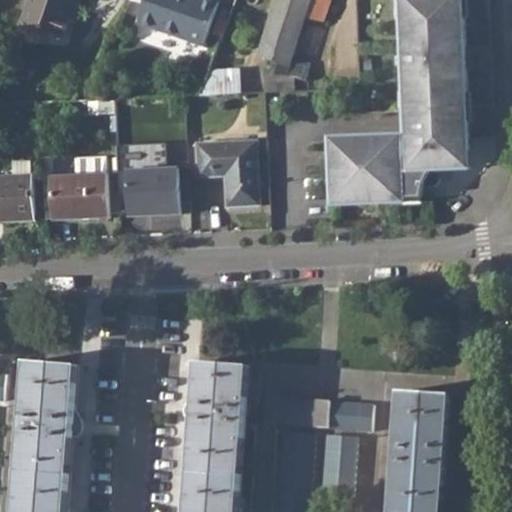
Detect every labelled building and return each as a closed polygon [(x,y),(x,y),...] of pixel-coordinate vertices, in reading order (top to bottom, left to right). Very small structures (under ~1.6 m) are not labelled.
[(27,0),(19,24),(58,38),(70,5),(74,6),(75,0),(27,0)] [(148,0),(140,22),(206,45),(221,0),(148,0)] [(295,58),(307,15),(311,0),(277,0),(260,55),(270,58),(265,64),(266,93),(285,92),(284,73),(277,71),(279,61),(292,64),(295,58)] [(332,0),(311,0),(307,15),(326,21),(332,0)] [(332,134),(334,206),(429,203),(428,169),(474,168),(469,0),(403,0),(407,132),(332,134)] [(306,61),(295,58),(292,64),(279,61),(277,71),(284,73),(301,76),(306,61)] [(243,68),(212,68),(211,93),(243,93),(243,68)] [(228,177),(229,207),(262,206),(259,143),(198,146),(199,177),(228,177)] [(58,219),(111,217),(111,212),(109,182),(108,175),(106,157),(77,159),(78,176),(55,178),(58,219)] [(16,160),(17,176),(34,175),(33,160),(16,160)] [(130,171),(132,215),(181,213),(178,168),(130,171)] [(0,221),(37,221),(34,175),(17,176),(0,176),(0,221)] [(111,212),(121,212),(120,182),(109,182),(111,212)] [(66,511),(73,439),(79,436),(83,427),(79,419),(74,417),(78,366),(28,363),(17,511),(66,511)] [(239,511),(249,368),(199,365),(197,400),(189,403),(185,412),(187,419),(195,422),(188,511),(239,511)] [(10,375),(0,373),(0,399),(7,400),(10,375)] [(401,392),(392,511),(443,511),(452,396),(401,392)] [(375,404),(273,397),(271,423),(373,430),(375,404)] [(285,432),(279,511),(309,511),(315,434),(285,432)] [(327,435),(323,495),(354,497),(358,437),(327,435)]
